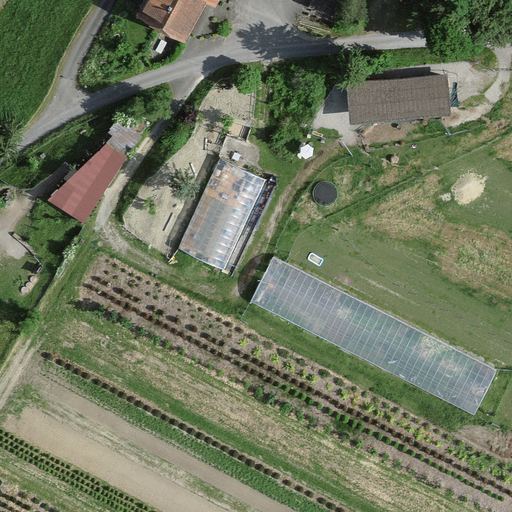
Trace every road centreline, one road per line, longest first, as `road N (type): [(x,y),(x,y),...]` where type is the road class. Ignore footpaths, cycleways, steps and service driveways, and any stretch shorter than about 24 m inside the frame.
road 1 (track): [(210,57),(117,190),(106,221),(127,255),(214,294),(249,274),(292,188),(337,146),(490,102),(503,76),(506,35)]
road 2 (residential): [(0,157),(80,108),(210,57),(258,47),(511,35)]
